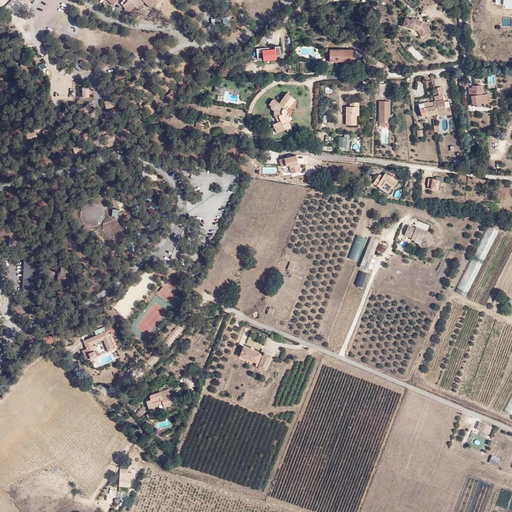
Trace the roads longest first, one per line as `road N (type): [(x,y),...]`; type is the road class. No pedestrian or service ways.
road 1 (unclassified): [(210,297),(511,429)]
road 2 (residential): [(459,0),(459,66),(281,81),(254,99),(249,128)]
road 3 (unknown): [(118,397),(210,297),(194,289)]
